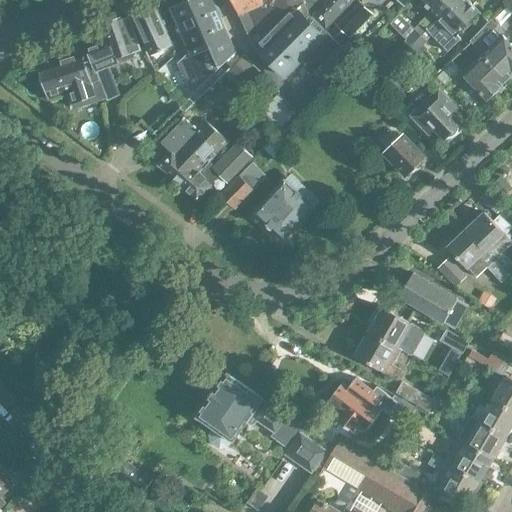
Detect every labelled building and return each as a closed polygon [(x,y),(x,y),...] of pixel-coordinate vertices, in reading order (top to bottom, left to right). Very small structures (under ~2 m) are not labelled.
[(176,6),(172,7),(179,24),(177,25),(187,42),(191,51),(180,62),(193,92),(236,51),(213,0),(188,0),(184,2),(183,0),(175,4),(176,6)] [(233,0),(252,43),(254,45),(291,14),(289,9),(284,0),(233,0)] [(324,0),(324,1),(322,2),(326,6),(314,18),(326,31),(356,0),(324,0)] [(386,0),(398,11),(409,0),(386,0)] [(420,22),(427,29),(456,0),(422,0),(422,1),(431,11),(420,22)] [(480,10),(469,0),(456,0),(427,29),(449,51),(461,39),(456,34),(480,10)] [(340,44),(370,14),(358,1),(328,31),(340,44)] [(304,3),(289,9),(291,14),(254,45),(244,54),(245,55),(263,75),(264,76),(270,67),(274,64),(285,74),(327,32),(326,31),(314,18),(309,14),(309,13),(322,8),(319,2),(304,3)] [(132,14),(151,53),(171,44),(153,5),(132,14)] [(399,14),(390,23),(407,39),(405,41),(411,47),(421,36),(399,14)] [(132,52),(131,49),(125,27),(122,19),(120,19),(120,18),(102,24),(107,40),(85,47),(86,50),(88,50),(96,71),(118,64),(116,57),(132,52)] [(469,40),(471,42),(507,79),(511,73),(511,44),(502,35),(494,28),(497,25),(491,19),(469,40)] [(362,48),(376,34),(368,25),(353,40),(362,48)] [(421,36),(411,47),(417,53),(427,41),(421,36)] [(507,79),(471,42),(452,61),(488,98),(507,79)] [(39,65),(49,97),(88,85),(94,104),(106,100),(96,71),(88,50),(86,50),(39,65)] [(254,83),(263,75),(245,55),(229,70),(247,89),(254,83)] [(288,118),(323,82),(310,70),(303,78),(301,75),(287,89),(289,90),(267,112),(282,127),(290,120),(288,118)] [(142,74),(130,80),(133,86),(145,80),(142,74)] [(276,88),(264,76),(263,75),(254,83),(267,97),(276,88)] [(178,110),(191,104),(179,77),(166,82),(178,110)] [(460,125),(462,123),(452,112),(458,107),(439,88),(416,108),(427,120),(421,126),(429,135),(435,129),(445,139),(447,137),(452,136),(456,134),(459,130),(460,125)] [(261,113),(250,125),(259,134),(270,122),(261,113)] [(184,161),(216,129),(204,118),(194,128),(184,118),(161,143),(170,152),(159,165),(172,177),(186,163),(184,161)] [(186,163),(172,177),(186,189),(211,162),(230,142),(216,129),(184,161),(186,163)] [(407,175),(425,157),(402,134),(399,136),(394,131),(387,131),(381,137),(382,144),(386,149),(384,151),(407,175)] [(264,150),(274,160),(291,143),(280,133),(264,150)] [(211,162),(186,189),(197,200),(221,175),(229,183),(254,156),(238,142),(215,166),(211,162)] [(236,209),(266,176),(251,162),(220,195),(236,209)] [(493,184),(503,195),(511,187),(511,186),(502,176),(493,184)] [(284,238),(314,205),(285,179),(255,212),(284,238)] [(235,220),(253,204),(248,199),(231,215),(235,220)] [(501,214),(494,221),(507,235),(511,229),(511,207),(506,203),(498,212),(501,214)] [(485,212),(467,229),(510,274),(511,271),(511,261),(503,252),(511,242),(511,239),(507,235),(494,221),(485,212)] [(449,247),(468,267),(477,276),(488,266),(502,281),(510,274),(467,229),(449,247)] [(450,258),(440,268),(454,282),(464,272),(450,258)] [(414,273),(405,288),(401,296),(455,328),(469,304),(414,273)] [(511,300),(501,311),(506,317),(511,310),(511,300)] [(369,329),(399,347),(408,332),(420,339),(426,330),(383,305),(369,329)] [(399,347),(369,329),(355,353),(398,378),(403,369),(390,362),(399,347)] [(469,342),(446,329),(441,339),(463,352),(469,342)] [(511,349),(511,336),(504,332),(498,342),(511,349)] [(442,351),(436,363),(447,369),(454,357),(442,351)] [(492,355),(489,359),(482,355),(479,360),(503,374),(508,364),(492,355)] [(327,451),(302,433),(306,428),(300,424),(302,422),(288,412),(286,414),(267,401),(266,403),(263,400),(264,399),(229,374),(228,374),(198,416),(199,416),(198,417),(214,428),(210,434),(211,442),(220,448),(227,447),(232,440),(234,442),(247,422),(250,424),(255,424),(257,420),(275,432),(272,436),(290,448),(286,454),(312,473),(327,451)] [(493,398),(511,409),(511,378),(506,375),(493,398)] [(349,387),(343,382),(327,403),(339,412),(334,419),(355,434),(360,428),(365,432),(383,409),(389,414),(391,412),(407,424),(415,411),(401,401),(402,400),(395,395),(393,398),(377,386),(374,390),(357,377),(349,387)] [(429,410),(435,399),(402,381),(396,391),(429,410)] [(450,387),(444,397),(455,404),(461,393),(450,387)] [(449,415),(455,404),(444,397),(438,408),(449,415)] [(473,416),(506,435),(511,424),(511,409),(493,398),(487,408),(481,404),(473,416)] [(461,438),(467,442),(493,457),(506,435),(473,416),(461,438)] [(410,422),(404,433),(415,440),(422,428),(410,422)] [(341,511),(320,499),(312,511),(353,511),(351,510),(363,490),(401,511),(422,511),(432,495),(415,484),(393,471),(340,440),(324,467),(360,488),(344,511),(341,511)] [(493,457),(467,442),(454,464),(480,479),(493,457)] [(111,450),(100,468),(142,496),(153,478),(111,450)] [(480,479),(454,464),(436,453),(430,463),(448,474),(441,487),(467,502),(480,479)] [(399,460),(393,471),(415,484),(421,473),(399,460)] [(0,491),(13,480),(0,466),(0,505),(3,503),(0,500),(0,491)]
